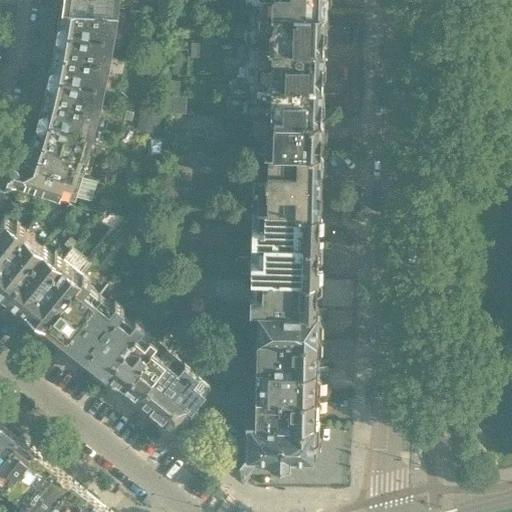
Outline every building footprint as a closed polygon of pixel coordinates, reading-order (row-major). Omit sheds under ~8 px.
[(261,0),(261,8),(324,9),(324,6),(328,6),(328,0),(261,0)] [(116,7),(61,2),(54,46),(108,58),(114,60),(119,32),(116,32),(118,18),(115,18),(116,7)] [(324,9),(261,8),(258,10),(258,13),(256,14),(256,24),(260,27),(259,44),(254,47),(255,59),(259,62),(258,80),(254,84),(254,97),(258,100),(257,116),(320,118),(320,115),(325,112),(326,102),(321,99),(322,78),(326,76),(327,66),(323,63),(323,43),(327,40),(328,30),(323,27),(324,9)] [(168,31),(167,46),(181,47),(182,32),(168,31)] [(191,43),(191,57),(200,57),(200,43),(191,43)] [(54,46),(44,90),(98,103),(108,58),(54,46)] [(166,79),(166,92),(179,92),(180,79),(166,79)] [(44,90),(32,133),(86,149),(98,103),(44,90)] [(124,99),(123,108),(135,110),(137,101),(124,99)] [(140,109),(138,120),(159,125),(161,114),(140,109)] [(320,118),(257,116),(252,116),(251,132),(255,135),(255,148),(319,149),(319,147),(323,145),(323,137),(319,134),(320,118)] [(25,154),(25,155),(75,171),(77,163),(82,164),(86,149),(32,133),(25,154)] [(319,149),(255,148),(253,148),(252,208),(254,208),(318,209),(318,207),(322,205),(322,195),(318,193),(319,168),(322,166),(322,156),(319,154),(319,149)] [(4,158),(1,165),(0,168),(0,172),(7,175),(74,196),(82,173),(75,171),(25,155),(19,158),(10,156),(4,158)] [(101,195),(98,204),(110,208),(113,199),(101,195)] [(144,196),(137,205),(148,214),(155,205),(144,196)] [(318,209),(254,208),(254,226),(251,226),(251,239),(253,240),(317,240),(317,226),(321,224),(322,215),(318,213),(318,209)] [(0,220),(0,258),(25,227),(17,220),(15,222),(5,214),(0,220)] [(25,227),(0,258),(0,283),(7,289),(43,245),(32,237),(34,234),(25,227)] [(70,234),(64,242),(70,247),(69,249),(74,253),(80,244),(76,241),(77,239),(70,234)] [(317,240),(253,240),(253,257),(250,257),(250,275),(252,275),(316,276),(317,260),(320,259),(321,244),(317,244),(317,240)] [(43,245),(7,289),(26,304),(64,258),(54,250),(52,252),(43,245)] [(64,258),(26,304),(45,319),(82,273),(64,258)] [(82,273),(45,319),(64,334),(98,292),(86,283),(90,279),(82,273)] [(316,276),(252,275),(252,295),(250,295),(250,307),(263,308),(315,309),(315,295),(322,293),(322,284),(316,280),(316,276)] [(98,292),(64,334),(85,351),(119,309),(122,306),(114,299),(111,302),(98,292)] [(315,309),(263,308),(263,318),(259,318),(258,336),(320,338),(323,335),(324,324),(319,319),(315,319),(315,309)] [(119,309),(85,351),(105,367),(139,326),(142,322),(134,316),(131,319),(119,309)] [(139,326),(105,367),(122,381),(156,339),(139,326)] [(320,338),(258,336),(258,355),(262,356),(262,364),(314,365),(314,356),(318,356),(323,352),(324,341),(319,338),(320,338)] [(156,339),(122,381),(138,393),(172,352),(156,339)] [(172,352),(138,393),(157,408),(190,366),(172,352)] [(314,365),(262,364),(262,373),(257,373),(257,392),(317,394),(322,390),(322,380),(318,376),(314,375),(314,365)] [(190,366),(157,408),(176,424),(210,382),(190,366)] [(317,394),(257,392),(256,412),(261,412),(261,420),(312,421),(312,411),(317,412),(321,409),(321,397),(317,394)] [(0,452),(16,433),(0,420),(0,452)] [(312,421),(261,420),(245,420),(244,442),(237,442),(223,461),(241,475),(254,458),(289,459),(289,452),(314,452),(314,451),(316,450),(316,440),(320,438),(320,425),(316,422),(312,421)] [(0,486),(33,447),(16,433),(0,452),(0,486)] [(50,460),(33,447),(0,486),(0,487),(17,501),(50,460)] [(50,460),(17,501),(31,511),(37,511),(67,474),(50,460)] [(66,511),(85,489),(67,474),(37,511),(66,511)] [(95,511),(103,503),(85,489),(66,511),(95,511)] [(114,511),(103,503),(95,511),(114,511)]
